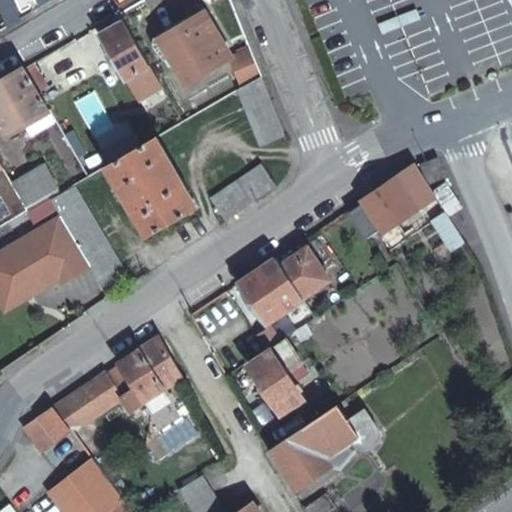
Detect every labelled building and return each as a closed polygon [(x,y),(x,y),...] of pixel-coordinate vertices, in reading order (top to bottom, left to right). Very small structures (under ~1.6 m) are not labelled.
[(0,0),(10,24),(19,19),(10,0),(0,0)] [(203,14),(188,23),(185,24),(188,28),(162,44),(188,87),(231,61),(203,14)] [(185,24),(188,23),(185,18),(157,34),(162,44),(188,28),(185,24)] [(159,80),(124,21),(99,35),(132,95),(159,80)] [(231,61),(234,70),(254,61),(250,53),(231,61)] [(60,99),(96,78),(83,55),(66,66),(59,55),(40,66),(60,99)] [(234,70),(239,86),(259,74),(254,61),(234,70)] [(49,110),(24,67),(0,80),(0,128),(4,136),(22,125),(49,110)] [(284,134),(259,75),(234,90),(259,145),(284,134)] [(55,120),(49,110),(22,125),(28,135),(55,120)] [(193,211),(151,139),(105,166),(147,238),(193,211)] [(444,176),(436,158),(421,165),(429,183),(444,176)] [(12,184),(0,163),(0,227),(28,211),(25,208),(12,184)] [(43,165),(12,184),(25,208),(58,189),(43,165)] [(224,221),(274,187),(258,165),(209,199),(224,221)] [(433,193),(427,183),(415,165),(346,211),(366,239),(380,229),(383,233),(397,224),(436,198),(433,193)] [(449,217),(463,207),(447,183),(433,193),(436,198),(445,211),(449,217)] [(130,283),(73,185),(49,199),(109,296),(130,283)] [(465,243),(449,217),(445,211),(434,219),(455,250),(465,243)] [(397,224),(383,233),(381,235),(391,249),(407,237),(397,224)] [(306,246),(302,240),(286,251),(290,258),(306,246)] [(275,258),(302,299),(329,281),(306,246),(290,258),(286,251),(275,258)] [(266,323),(302,299),(275,258),(239,282),(266,323)] [(285,336),(287,334),(284,328),(275,333),(271,328),(258,337),(265,349),(267,348),(285,336)] [(285,336),(267,348),(268,351),(247,366),(260,384),(256,388),(258,390),(253,393),(257,398),(261,395),(263,397),(267,395),(280,413),(302,399),(285,373),(301,362),(285,336)] [(180,378),(158,337),(119,363),(136,388),(144,400),(180,378)] [(122,397),(106,372),(54,407),(72,431),(94,460),(108,449),(89,423),(121,398),(122,397)] [(144,400),(136,388),(122,397),(121,398),(129,410),(144,400)] [(349,421),(338,404),(336,405),(304,426),(306,429),(271,451),(296,489),(331,466),(325,456),(350,439),(354,445),(356,448),(358,451),(362,453),(366,453),(370,453),(376,449),(379,446),(381,442),(382,438),(382,434),(380,429),(366,410),(349,421)] [(72,431),(54,407),(24,427),(33,439),(41,450),(58,441),(72,431)] [(70,476),(96,511),(133,511),(94,460),(70,476)] [(188,482),(195,477),(189,469),(182,474),(188,482)] [(200,511),(234,511),(205,470),(195,477),(188,482),(182,487),(200,511)] [(303,510),(304,511),(328,511),(335,507),(327,495),(303,510)] [(52,511),(41,497),(19,511),(52,511)] [(257,511),(251,503),(238,511),(257,511)]
